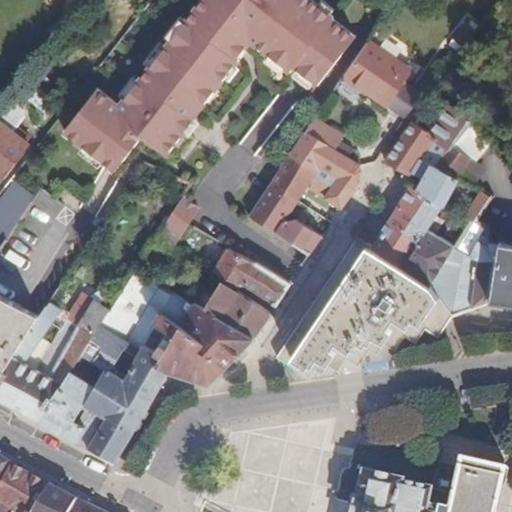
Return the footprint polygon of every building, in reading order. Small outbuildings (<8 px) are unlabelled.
[(32,0),(43,10),(51,0),(32,0)] [(300,82),(311,91),(315,85),(317,87),(354,41),(332,23),(332,21),(329,19),(333,13),(322,4),(317,9),(305,0),(206,0),(208,0),(187,26),(181,21),(167,38),(173,43),(167,51),(161,46),(147,64),(153,69),(140,85),(134,81),(121,97),(127,102),(120,109),(101,92),(67,134),(81,146),(77,151),(97,167),(101,162),(118,176),(143,145),(162,160),(174,145),(180,150),(189,138),(183,133),(200,111),(202,112),(226,80),(232,85),(241,73),(236,68),(240,62),(239,61),(253,44),(270,57),(267,62),(278,71),(282,66),(291,73),(295,70),(304,77),(300,82)] [(409,72),(367,40),(343,78),(385,108),(401,84),(409,72)] [(401,84),(385,108),(405,122),(423,98),(401,84)] [(0,112),(0,120),(11,131),(23,115),(21,108),(11,100),(0,112)] [(453,150),(475,121),(450,105),(429,132),(428,135),(453,150)] [(345,136),(315,118),(307,133),(347,157),(351,150),(340,144),(345,136)] [(11,131),(0,120),(0,175),(26,144),(11,131)] [(440,168),(460,179),(471,159),(478,163),(495,139),(475,121),(453,150),(440,168)] [(413,122),(388,157),(385,163),(410,178),(414,172),(422,158),(440,168),(453,150),(428,135),(429,132),(413,122)] [(361,165),(347,157),(307,133),(293,153),(338,179),(326,199),(334,204),(342,209),(356,190),(358,191),(365,174),(361,165)] [(338,179),(293,153),(270,187),(299,205),(311,187),(315,193),(326,199),(338,179)] [(419,190),(444,205),(460,179),(440,168),(422,158),(414,172),(426,180),(419,190)] [(0,250),(30,206),(32,203),(8,184),(0,194),(0,250)] [(355,237),(358,239),(406,270),(429,230),(444,205),(419,190),(413,186),(377,243),(360,230),(355,237)] [(299,205),(270,187),(251,216),(275,232),(274,234),(293,247),(295,245),(311,255),(323,237),(300,220),(288,222),(299,205)] [(58,207),(39,192),(32,203),(30,206),(51,220),(58,207)] [(487,192),(472,219),(478,222),(494,196),(487,192)] [(200,209),(184,199),(166,226),(182,237),(200,209)] [(475,310),(492,302),(498,266),(492,243),(488,228),(478,222),(472,219),(458,243),(482,255),(475,310)] [(406,270),(432,287),(443,302),(454,319),(475,310),(482,255),(458,243),(429,230),(406,270)] [(432,287),(406,270),(358,239),(279,358),(304,375),(454,319),(443,302),(432,287)] [(492,302),(511,305),(511,245),(492,243),(498,266),(492,302)] [(276,305),(290,285),(230,249),(215,273),(236,286),(246,288),(276,305)] [(112,309),(91,341),(105,349),(95,366),(105,371),(74,418),(87,426),(77,443),(89,449),(109,416),(135,433),(167,384),(168,372),(158,368),(160,362),(141,352),(162,315),(182,328),(189,317),(182,311),(187,302),(133,272),(112,309)] [(253,340),(269,314),(237,292),(235,294),(222,285),(206,310),(253,340)] [(91,341),(112,309),(97,299),(97,300),(84,292),(67,318),(52,344),(46,340),(64,311),(52,304),(42,319),(0,386),(0,401),(40,423),(91,341)] [(0,349),(24,310),(0,297),(0,349)] [(237,355),(253,340),(206,310),(197,305),(194,308),(187,302),(182,311),(189,317),(182,328),(207,343),(200,354),(223,368),(225,367),(237,355)] [(0,386),(42,319),(24,310),(0,349),(0,386)] [(207,384),(223,368),(200,354),(207,343),(182,328),(162,315),(141,352),(160,362),(158,368),(168,372),(207,384)] [(91,341),(40,423),(77,443),(87,426),(74,418),(105,371),(95,366),(105,349),(91,341)] [(119,458),(135,433),(109,416),(89,449),(112,463),(119,458)] [(449,505),(437,503),(435,511),(495,511),(506,465),(460,455),(449,505)] [(0,491),(14,465),(0,457),(0,491)] [(35,511),(51,485),(14,465),(0,491),(0,511),(35,511)] [(435,511),(437,503),(428,501),(432,485),(402,479),(362,470),(352,511),(435,511)] [(101,511),(78,501),(51,485),(35,511),(101,511)]
